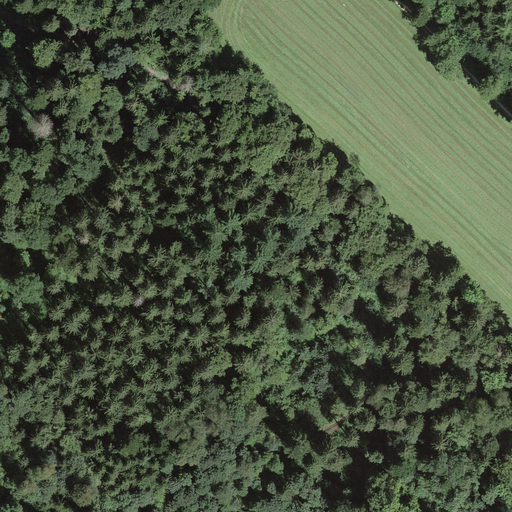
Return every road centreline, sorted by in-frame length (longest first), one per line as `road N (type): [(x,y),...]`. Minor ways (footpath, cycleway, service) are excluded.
road 1 (track): [(511,402),(314,212),(150,66),(120,50)]
road 2 (track): [(120,511),(33,357),(0,322)]
road 3 (track): [(511,117),(394,0)]
road 4 (track): [(0,11),(59,37),(120,50)]
